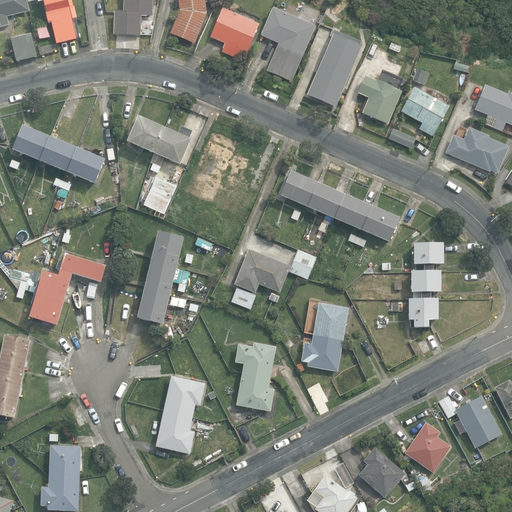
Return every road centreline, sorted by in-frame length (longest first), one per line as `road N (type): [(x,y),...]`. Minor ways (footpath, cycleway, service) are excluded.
road 1 (residential): [(0,88),(104,65),(205,84),(435,187),(470,214),(511,278)]
road 2 (residential): [(511,335),(174,511)]
road 3 (residential): [(100,364),(103,412),(155,511)]
